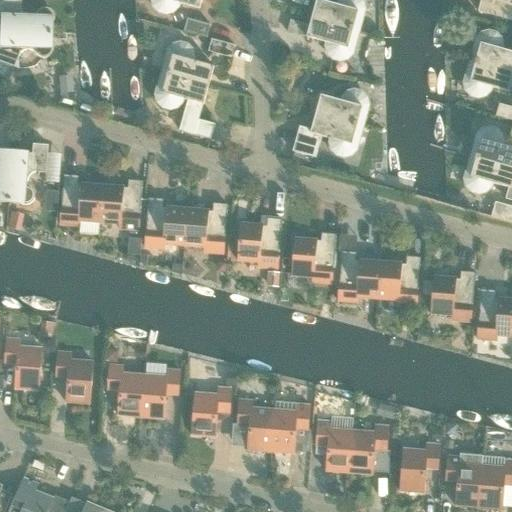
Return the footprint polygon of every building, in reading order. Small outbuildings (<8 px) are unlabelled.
[(0,16),(3,15),(2,31),(53,33),(53,34),(61,34),(62,27),(53,26),(53,22),(54,21),(54,20),(55,19),(55,18),(55,17),(55,16),(54,15),(54,13),(54,12),(53,11),(52,10),(50,9),(48,8),(46,7),(45,7),(43,7),(42,8),(40,8),(34,13),(33,14),(32,14),(30,15),(28,14),(27,14),(26,13),(25,13),(24,12),(23,10),(22,9),(21,7),(21,3),(21,0),(4,0),(0,1),(0,16)] [(200,9),(202,0),(152,0),(152,1),(153,3),(153,5),(154,7),(156,9),(158,11),(160,12),(162,13),(164,13),(167,13),(170,13),(172,12),(174,11),(176,9),(178,7),(178,6),(179,5),(180,3),(200,9)] [(317,0),(312,18),(361,32),(367,9),(365,0),(364,0),(337,0),(336,4),(320,0),(317,0)] [(511,0),(481,0),(478,11),(511,20),(511,0)] [(187,18),(184,31),(207,38),(211,24),(187,18)] [(354,54),(361,32),(312,18),(307,37),(326,42),(325,46),(327,54),(332,60),(340,62),(348,60),(354,54)] [(305,25),(292,21),(289,33),(301,37),(305,25)] [(53,33),(2,31),(2,47),(0,46),(0,61),(19,68),(20,56),(20,54),(21,53),(23,51),(24,50),(26,50),(28,49),(30,49),(32,50),(34,51),(38,56),(40,57),(41,57),(43,58),(45,58),(47,58),(48,57),(49,56),(50,55),(52,54),(53,52),(53,51),(54,50),(54,47),(54,46),(53,44),(52,43),(53,34),(53,33)] [(475,41),(470,61),(511,72),(511,51),(502,49),(503,48),(503,46),(503,44),(503,42),(502,40),(501,38),(500,37),(500,36),(498,34),(497,33),(494,32),(492,31),(491,31),(488,31),(487,31),(485,31),(484,32),(482,33),(481,34),(479,35),(478,36),(477,38),(476,39),(475,41)] [(235,45),(212,39),(209,51),(232,57),(235,45)] [(162,72),(209,85),(214,66),(194,61),(194,59),(195,58),(195,57),(194,55),(194,53),(194,52),(193,50),(192,48),(189,46),(187,45),(186,44),(184,43),(182,43),(180,43),(178,43),(176,44),(174,44),(173,45),(171,46),(170,48),(168,50),(168,51),(167,53),(162,72)] [(511,92),(511,72),(470,61),(465,80),(464,82),(464,83),(464,85),(465,87),(466,89),(466,90),(467,92),(469,94),(471,95),(472,96),(475,97),(478,97),(480,97),(483,97),(486,95),(488,94),(490,91),(491,89),(492,87),(511,93),(511,92)] [(204,104),(209,85),(162,72),(157,91),(156,93),(156,94),(156,96),(156,98),(157,100),(158,103),(160,104),(162,106),(164,107),(166,108),(168,109),(171,109),(174,109),(176,108),(178,107),(179,106),(181,103),(183,101),(183,100),(184,99),(204,104)] [(73,75),(59,77),(62,98),(76,103),(73,75)] [(320,95),(315,114),(365,128),(371,105),(369,97),(363,91),(355,89),(347,91),(341,97),(340,100),(320,95)] [(511,119),(511,106),(500,103),(496,116),(511,119)] [(365,128),(315,114),(311,129),(299,126),(292,151),(315,157),(321,136),(330,138),(328,142),(331,150),(336,156),(344,159),(352,156),(358,151),(365,128)] [(211,139),(215,124),(188,116),(184,132),(211,139)] [(476,138),(471,157),(511,167),(511,147),(503,145),(503,144),(503,142),(503,140),(503,139),(503,137),(502,135),(501,134),(500,133),(499,131),(498,130),(496,129),(495,128),(492,128),(491,127),(489,127),(487,127),(484,128),(483,129),(481,130),(480,131),(479,132),(478,133),(477,134),(476,136),(476,138)] [(32,153),(13,152),(9,202),(20,203),(21,204),(22,204),(24,205),(26,205),(27,205),(29,204),(31,203),(32,202),(33,201),(34,200),(34,199),(34,198),(35,197),(35,195),(35,194),(34,192),(34,191),(29,185),(28,183),(28,181),(28,180),(28,178),(29,177),(30,175),(31,174),(33,173),(35,172),(36,172),(40,172),(46,173),(49,145),(33,143),(32,153)] [(9,202),(13,152),(0,150),(0,201),(2,201),(1,210),(9,210),(9,202)] [(511,167),(471,157),(465,176),(465,178),(465,179),(465,181),(465,183),(466,184),(467,186),(468,188),(469,189),(470,190),(472,191),(475,193),(476,193),(478,193),(481,193),(483,193),(485,192),(487,191),(488,190),(490,188),(491,187),(491,186),(492,184),(493,183),(509,187),(505,201),(511,202),(511,167)] [(81,221),(100,222),(103,185),(82,183),(82,186),(78,185),(78,176),(64,175),(60,224),(80,226),(81,221)] [(103,185),(100,222),(119,224),(119,229),(139,230),(143,181),(129,180),(128,189),(124,189),(124,187),(103,185)] [(185,246),(188,208),(167,207),(167,209),(163,209),(163,199),(149,198),(145,247),(165,249),(165,244),(185,246)] [(511,222),(511,206),(495,202),(491,216),(511,222)] [(209,210),(188,208),(185,246),(204,247),(204,252),(224,254),(228,204),(213,203),(213,213),(209,212),(209,210)] [(238,261),(258,262),(258,267),(278,269),(282,219),(268,218),(267,228),(263,227),(263,225),(241,223),(238,261)] [(292,276),(313,277),(312,282),(332,283),(336,234),(322,233),(321,242),(317,242),(317,240),(295,238),(292,276)] [(378,299),(381,262),(360,260),(360,262),(356,262),(356,252),(342,251),(338,301),(358,302),(359,297),(378,299)] [(417,307),(421,257),(407,256),(406,266),(402,266),(402,263),(381,262),(378,299),(397,301),(397,305),(417,307)] [(431,314),(452,315),(451,320),(471,322),(475,272),(461,271),(460,281),(456,280),(456,278),(434,276),(431,314)] [(498,336),(511,336),(511,299),(499,298),(499,301),(495,300),(495,291),(481,290),(477,339),(497,341),(498,336)] [(20,339),(7,338),(5,363),(17,364),(15,389),(39,391),(42,348),(20,347),(20,339)] [(118,351),(106,350),(105,362),(117,363),(118,351)] [(71,353),(58,352),(56,376),(68,377),(66,402),(90,404),(93,362),(71,360),(71,353)] [(118,415),(141,417),(145,375),(123,373),(123,366),(110,365),(108,390),(120,390),(118,415)] [(145,375),(141,417),(164,419),(166,394),(178,395),(180,370),(167,369),(166,377),(145,375)] [(230,413),(232,389),(218,388),(218,395),(195,393),(192,435),(216,437),(218,412),(230,413)] [(248,450),(271,452),(274,410),(252,408),(253,401),(240,400),(238,424),(250,425),(248,450)] [(274,410),(271,452),(294,454),(296,429),(308,430),(310,405),(297,404),(296,411),(274,410)] [(349,473),(353,431),(331,429),(331,422),(318,421),(316,445),(328,446),(326,471),(349,473)] [(353,431),(349,473),(373,475),(373,471),(389,473),(391,451),(387,451),(389,426),(375,425),(375,432),(353,431)] [(438,469),(440,445),(427,444),(426,451),(403,449),(400,491),(424,493),(426,468),(438,469)] [(479,508),(482,466),(483,456),(460,454),(460,457),(448,456),(446,480),(458,481),(456,506),(479,508)] [(504,468),(482,466),(479,508),(502,510),(504,485),(511,485),(511,460),(505,460),(504,468)] [(48,511),(54,498),(36,491),(38,484),(24,478),(9,511),(48,511)] [(108,511),(109,511),(87,502),(83,511),(108,511)]
